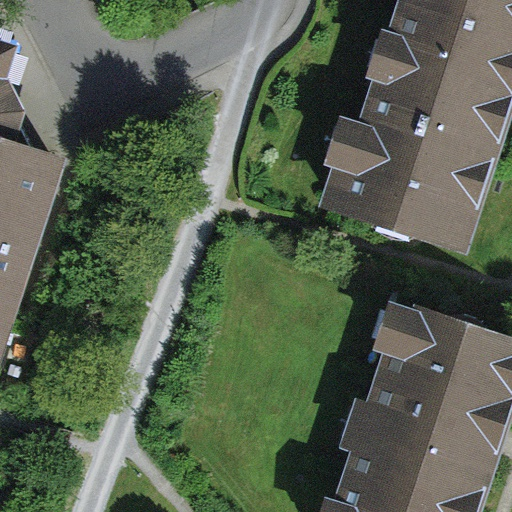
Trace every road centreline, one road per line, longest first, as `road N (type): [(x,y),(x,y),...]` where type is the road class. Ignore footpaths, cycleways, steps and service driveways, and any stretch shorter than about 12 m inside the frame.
road 1 (track): [(88,511),(226,146),(249,57),(251,6)]
road 2 (residential): [(49,0),(83,57),(112,67),(192,47),(253,0)]
